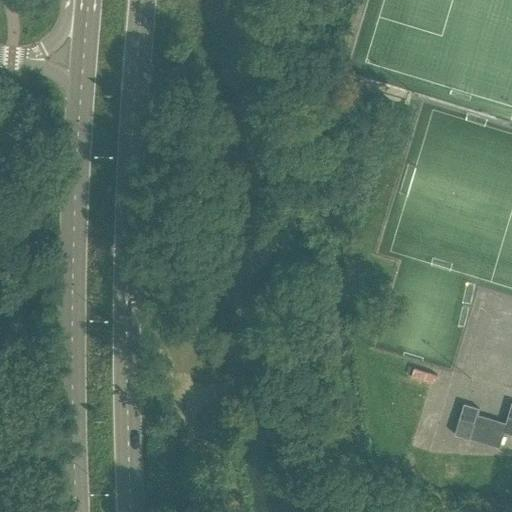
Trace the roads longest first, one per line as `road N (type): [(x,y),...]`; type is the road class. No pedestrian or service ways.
road 1 (primary): [(129,511),(126,237),(143,0)]
road 2 (primary): [(84,100),(76,511)]
